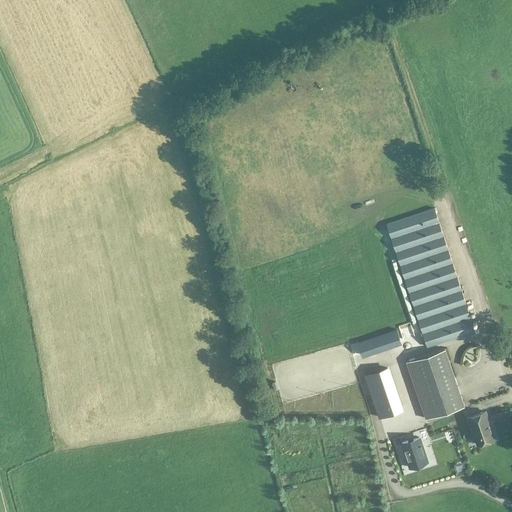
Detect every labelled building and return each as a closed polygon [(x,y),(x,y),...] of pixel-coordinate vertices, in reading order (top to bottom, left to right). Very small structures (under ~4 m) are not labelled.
[(386,224),(427,347),(474,331),(434,208),(386,224)] [(397,328),(357,342),(362,356),(402,343),(397,328)] [(444,349),(406,362),(426,419),(464,406),(444,349)] [(404,409),(390,367),(367,375),(381,417),(404,409)] [(477,444),(494,438),(485,411),(468,416),(477,444)] [(402,443),(410,468),(427,462),(419,437),(402,443)]
